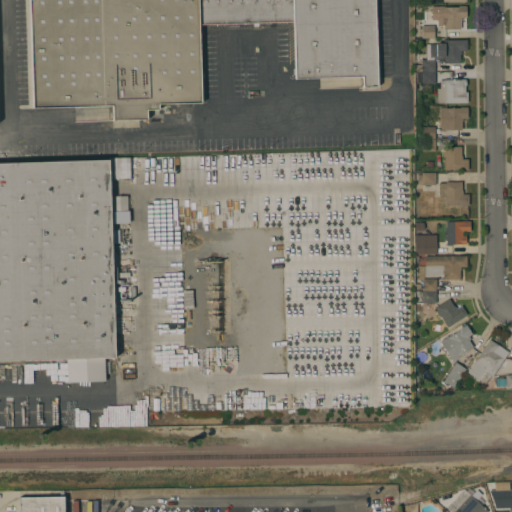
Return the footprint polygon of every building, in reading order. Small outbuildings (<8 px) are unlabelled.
[(198,0),(199,25),(201,102),(158,104),(158,109),(146,110),(147,119),(112,120),(112,105),(33,108),(29,0),(198,0)] [(292,0),(293,23),(199,25),(198,0),(292,0)] [(374,0),(377,87),(362,87),(362,76),(294,78),(293,23),(292,0),(374,0)] [(458,7),(458,6),(466,6),(466,17),(460,17),(460,29),(443,29),(443,24),(442,24),(442,19),(443,19),(443,7),(458,7)] [(421,26),(434,25),(434,27),(436,27),(436,36),(434,36),(434,38),(421,38),(421,26)] [(467,39),(467,50),(460,50),(461,53),(460,53),(460,63),(444,63),(443,62),(440,61),(435,59),(436,43),(443,43),(443,40),(467,39)] [(421,71),(414,71),(413,58),(415,58),(415,53),(424,53),(424,59),(434,59),(435,72),(421,72),(421,71)] [(435,72),(435,83),(421,84),(421,72),(435,72)] [(436,102),(436,88),(439,88),(439,81),(445,79),(466,79),(466,85),(465,85),(465,91),(467,91),(467,102),(436,102)] [(459,107),(459,106),(467,106),(467,118),(462,118),(462,121),(461,121),(461,130),(445,130),(439,127),(439,121),(436,121),(436,119),(439,119),(439,107),(459,107)] [(420,137),(419,126),(435,126),(435,137),(422,137),(420,137)] [(435,137),(435,150),(421,151),(422,137),(435,137)] [(444,157),(442,157),(442,152),(444,152),(444,146),(461,146),(461,155),(462,155),(462,159),(465,159),(468,161),(468,169),(444,170),(444,157)] [(0,163),(108,159),(114,357),(0,360),(0,163)] [(129,178),(129,160),(111,160),(112,178),(129,178)] [(417,185),(417,172),(435,172),(435,184),(417,185)] [(445,205),(444,196),(438,196),(438,182),(445,182),(461,181),(461,191),(462,191),(462,194),(468,194),(468,205),(445,205)] [(469,220),(469,231),(462,231),(462,235),(465,235),(466,244),(446,244),(446,238),(444,238),(444,233),(446,233),(445,221),(469,220)] [(436,241),(436,253),(414,253),(414,241),(436,241)] [(466,255),(466,266),(460,266),(460,269),(459,269),(459,279),(443,279),(443,273),(441,273),(441,268),(443,268),(443,265),(437,265),(437,266),(425,266),(425,256),(466,255)] [(422,278),(436,278),(436,290),(422,290),(422,278)] [(422,291),(436,291),(435,302),(422,302),(422,291)] [(449,298),(453,306),(454,305),(456,308),(461,305),(467,315),(447,327),(440,315),(439,316),(436,312),(437,312),(435,307),(449,298)] [(439,341),(447,336),(448,336),(460,329),(460,328),(466,324),(472,334),(469,336),(470,339),(468,340),(473,347),(460,355),(460,356),(452,361),(439,341)] [(488,339),(498,345),(495,350),(497,351),(497,352),(504,357),(491,377),(483,372),(478,380),(466,372),(488,339)] [(455,362),(465,368),(453,387),(443,381),(455,362)] [(501,483),(511,482),(511,511),(509,511),(509,508),(502,508),(501,483)] [(450,511),(445,507),(458,493),(456,491),(463,489),(471,495),(472,494),(478,498),(475,501),(487,511),(486,511),(450,511)] [(19,511),(19,497),(64,496),(64,511),(19,511)]
